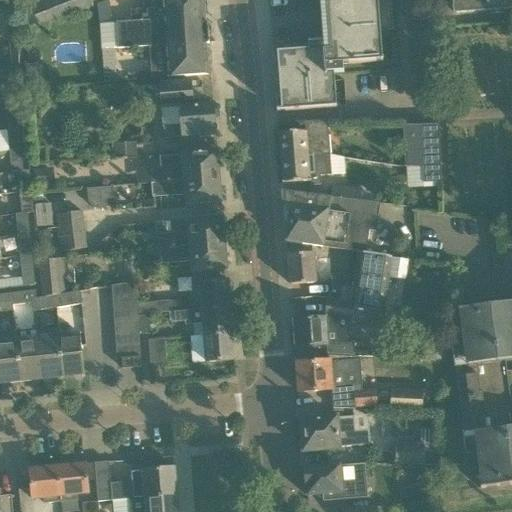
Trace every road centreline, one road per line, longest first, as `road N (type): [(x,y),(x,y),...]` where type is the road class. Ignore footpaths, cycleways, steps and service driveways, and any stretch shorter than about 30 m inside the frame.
road 1 (residential): [(270,406),(236,0)]
road 2 (residential): [(0,434),(270,406)]
